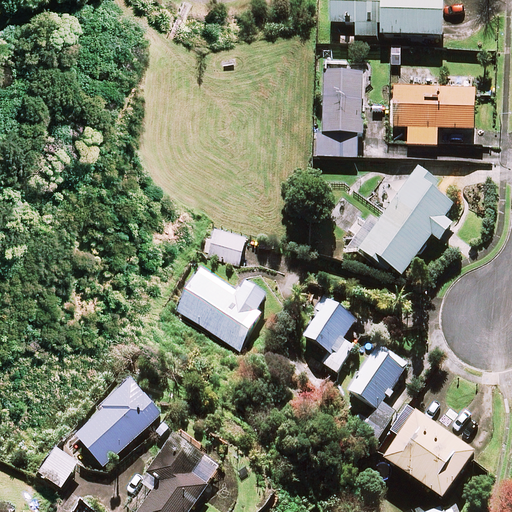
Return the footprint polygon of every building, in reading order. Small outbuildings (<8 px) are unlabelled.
[(333,0),(333,28),(358,28),(357,40),(445,43),(446,0),(333,0)] [(365,79),(327,78),(326,136),(318,135),(317,160),(359,161),(360,139),(364,139),(365,79)] [(478,91),(397,88),(395,130),(410,130),(409,147),(438,148),(439,132),(476,133),(478,91)] [(456,211),(418,182),(381,230),(372,223),(368,228),(355,218),(341,236),(402,282),(434,240),(441,246),(455,229),(447,223),(456,211)] [(311,220),(287,219),(286,250),(310,251),(311,220)] [(247,244),(220,235),(212,261),(239,270),(247,244)] [(235,294),(204,274),(178,313),(241,354),(273,304),(243,284),(235,294)] [(357,324),(328,304),(304,338),(330,356),(323,367),(336,377),(355,350),(344,343),(357,324)] [(409,368),(381,349),(351,394),(377,412),(369,424),(359,417),(354,426),(379,443),(398,415),(384,406),(409,368)] [(79,440),(105,470),(152,430),(162,441),(174,431),(138,389),(79,440)] [(478,456),(410,409),(377,457),(446,504),(478,456)] [(194,511),(224,474),(178,439),(150,474),(163,484),(141,511),(194,511)] [(80,468),(59,454),(42,477),(63,492),(80,468)]
